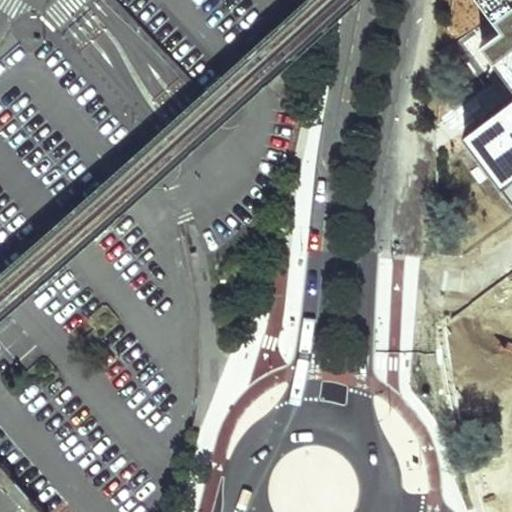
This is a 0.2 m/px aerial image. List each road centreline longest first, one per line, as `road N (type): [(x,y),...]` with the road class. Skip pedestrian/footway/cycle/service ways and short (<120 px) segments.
road 1 (primary): [(370,449),(359,411),(370,254),(414,0)]
road 2 (primary): [(359,0),(308,374),(286,426)]
